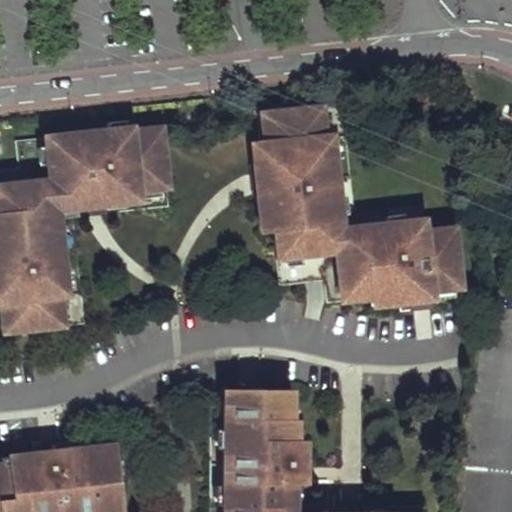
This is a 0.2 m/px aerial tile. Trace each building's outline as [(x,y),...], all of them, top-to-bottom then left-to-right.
[(452,289),(458,288),(452,228),(423,232),(421,219),(402,222),(385,224),(377,224),(378,227),(333,232),(333,223),(339,222),(338,215),(336,197),(329,136),(323,136),(319,107),(260,113),(262,138),(259,139),(260,141),(262,164),(254,164),(249,165),(250,174),(263,173),(265,194),(255,195),(257,213),(266,212),(268,230),(272,230),(275,259),(334,253),(339,293),(369,289),(370,298),(388,296),(389,304),(398,303),(399,311),(414,309),(413,301),(412,293),(429,291),(452,289)] [(124,128),(124,121),(106,123),(107,130),(124,128)] [(137,191),(166,188),(159,128),(130,131),(130,128),(124,128),(107,130),(44,137),(44,147),(47,165),(48,180),(0,185),(0,311),(2,332),(62,326),(59,296),(65,296),(65,290),(63,273),(60,248),(58,231),(56,211),(77,208),(79,222),(89,220),(88,215),(86,201),(102,199),(102,202),(138,199),(137,191)] [(252,142),(254,164),(262,164),(260,141),(252,142)] [(39,166),(47,165),(44,147),(37,148),(39,166)] [(250,174),(253,196),(255,195),(265,194),(263,173),(250,174)] [(343,196),(336,197),(338,215),(345,215),(343,196)] [(102,199),(86,201),(88,215),(103,213),(102,202),(102,199)] [(268,230),(266,212),(257,213),(259,231),(268,230)] [(402,222),(402,215),(384,217),(385,224),(402,222)] [(66,230),(58,231),(60,248),(68,247),(66,230)] [(70,272),(63,273),(65,290),(72,290),(70,272)] [(452,289),(429,291),(430,299),(453,297),(452,289)] [(413,301),(430,299),(429,291),(412,293),(413,301)] [(389,304),(388,296),(370,298),(371,306),(389,304)] [(364,511),(364,506),(372,507),(372,493),(357,493),(357,500),(357,511),(290,511),(291,482),(292,482),(292,460),(306,460),(306,443),(300,443),(293,443),(293,422),(289,422),(289,392),(228,392),(228,422),(222,422),(222,429),(222,445),(221,511),(364,511)] [(60,440),(42,442),(44,454),(61,452),(61,451),(60,440)] [(0,465),(0,511),(118,511),(115,478),(113,459),(112,449),(82,453),(82,449),(61,451),(61,452),(44,454),(42,442),(42,441),(32,442),(33,454),(14,456),(15,463),(0,465)] [(120,458),(113,459),(115,478),(122,477),(120,458)] [(306,460),(292,460),(292,482),(302,482),(309,482),(309,460),(306,460)] [(357,511),(357,500),(342,500),(341,511),(357,511)]
